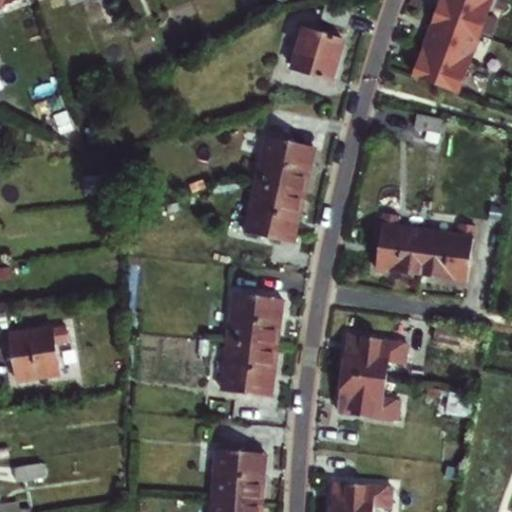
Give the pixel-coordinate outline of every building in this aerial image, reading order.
[(495,0),(442,0),(436,18),(423,54),(415,75),(460,91),(490,8),(492,9),(495,0)] [(322,16),(349,24),(353,9),(327,1),(322,16)] [(339,57),(344,38),(305,26),(293,66),(333,78),(339,57)] [(311,171),(316,146),(269,136),(258,184),(306,193),(311,171)] [(248,230),(296,240),(300,220),(306,193),(258,184),(248,230)] [(400,271),(422,274),(428,231),(399,227),(401,215),(385,212),(378,268),(400,271)] [(459,235),(428,231),(422,274),(445,277),(467,280),(475,225),(461,223),(459,235)] [(230,341),(280,346),(283,320),(285,297),(236,292),(230,341)] [(57,340),(69,338),(66,323),(10,333),(14,356),(18,379),(63,371),(57,340)] [(407,363),(410,344),(353,336),(350,355),(348,373),(390,380),(392,361),(407,363)] [(276,375),(280,346),(230,341),(225,388),(274,394),(276,375)] [(342,410),(400,418),(402,402),(387,400),(390,380),(348,373),(345,390),(342,410)] [(1,385),(5,412),(19,410),(15,382),(1,385)] [(202,496),(215,497),(219,448),(205,448),(202,496)] [(215,497),(264,500),(266,475),(268,451),(219,448),(215,497)] [(393,487),(336,484),(335,503),(334,511),(377,511),(378,504),(393,504),(393,487)] [(213,511),(262,511),(264,500),(215,497),(213,511)]
